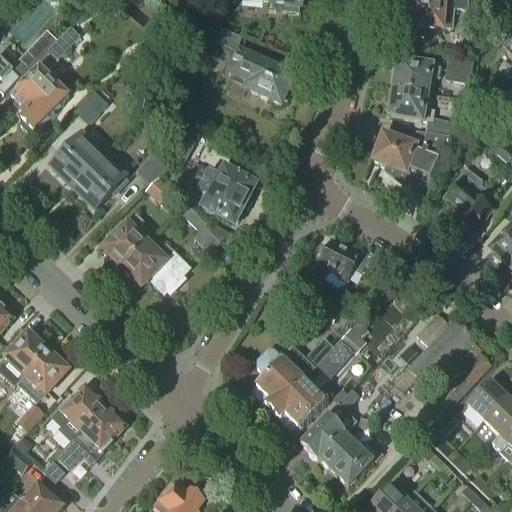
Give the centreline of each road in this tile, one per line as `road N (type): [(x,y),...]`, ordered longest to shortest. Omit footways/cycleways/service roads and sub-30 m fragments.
road 1 (residential): [(183,409),(0,235)]
road 2 (residential): [(183,409),(308,192)]
road 3 (residential): [(511,328),(430,257),(308,192)]
road 4 (residential): [(308,192),(340,102),(354,0)]
road 5 (residential): [(288,511),(183,409)]
road 6 (residential): [(112,511),(183,409)]
